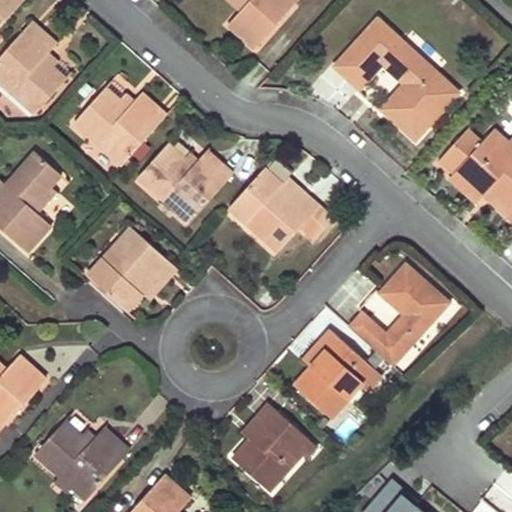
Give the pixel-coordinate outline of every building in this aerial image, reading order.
[(0,0),(0,22),(19,0),(0,0)] [(221,0),(235,12),(245,2),(242,0),(221,0)] [(242,0),(245,2),(235,12),(224,26),(252,50),(296,0),(242,0)] [(454,93),(373,20),(333,66),(358,89),(381,63),(403,82),(380,108),(414,139),(454,93)] [(27,22),(0,52),(0,86),(31,114),(62,79),(39,59),(45,52),(47,49),(35,40),(40,33),(27,22)] [(52,43),(40,33),(35,40),(47,49),(52,43)] [(45,52),(39,59),(62,79),(67,72),(45,52)] [(107,84),(101,91),(123,109),(129,102),(107,84)] [(101,91),(72,124),(119,165),(163,116),(150,105),(145,111),(132,98),(129,102),(123,109),(101,91)] [(136,92),(132,98),(145,111),(150,105),(136,92)] [(453,173),(447,179),(460,190),(462,189),(476,201),(480,197),(487,189),(497,197),(511,210),(511,149),(501,140),(490,130),(479,142),(464,128),(437,158),(453,173)] [(511,141),(505,135),(501,140),(511,149),(511,141)] [(184,155),(168,140),(135,178),(162,202),(167,195),(179,204),(173,211),(187,224),(233,172),(220,162),(218,165),(203,151),(199,155),(193,162),(184,155)] [(209,143),(203,151),(218,165),(220,162),(225,157),(209,143)] [(191,147),(184,155),(193,162),(199,155),(191,147)] [(3,189),(0,186),(0,233),(25,256),(49,229),(37,219),(25,208),(32,199),(37,204),(59,180),(32,156),(3,189)] [(274,156),(228,209),(276,251),(299,225),(314,238),(334,215),(308,193),(302,200),(281,182),(287,175),(291,171),(274,156)] [(287,175),(281,182),(302,200),(308,193),(287,175)] [(32,199),(25,208),(37,219),(66,185),(59,180),(37,204),(32,199)] [(487,189),(480,197),(505,219),(507,216),(511,211),(511,210),(497,197),(487,189)] [(162,202),(157,206),(169,217),(173,211),(179,204),(167,195),(162,202)] [(128,228),(85,276),(126,312),(141,294),(158,275),(164,280),(174,269),(128,228)] [(348,321),(394,361),(449,299),(403,259),(375,290),(400,311),(385,328),(360,307),(348,321)] [(158,275),(141,294),(147,300),(164,280),(158,275)] [(376,366),(330,325),(319,337),(326,344),(315,356),(321,361),(317,366),(311,361),(294,380),(333,415),(352,394),(361,383),(363,382),(376,366)] [(326,344),(319,337),(304,354),(311,361),(317,366),(321,361),(315,356),(326,344)] [(0,429),(20,407),(44,380),(17,357),(4,372),(0,375),(0,429)] [(383,372),(376,366),(363,382),(361,383),(368,389),(383,372)] [(314,439),(268,399),(258,411),(265,417),(254,430),(259,434),(254,439),(249,435),(232,455),(271,489),(314,439)] [(265,417),(258,411),(242,429),(249,435),(254,439),(259,434),(254,430),(265,417)] [(63,419),(50,433),(32,453),(57,474),(62,468),(75,479),(69,486),(83,498),(101,476),(127,448),(115,437),(111,442),(96,428),(92,433),(86,438),(78,432),(63,419)] [(103,420),(96,428),(111,442),(115,437),(118,432),(103,420)] [(83,426),(78,432),(86,438),(92,433),(83,426)] [(57,474),(53,479),(65,490),(69,486),(75,479),(62,468),(57,474)] [(162,475),(136,504),(129,511),(175,511),(178,509),(188,497),(162,475)] [(388,482),(363,511),(415,511),(399,498),(402,494),(388,482)]
